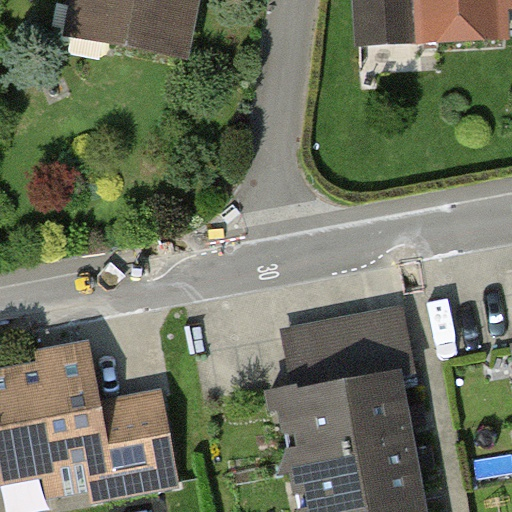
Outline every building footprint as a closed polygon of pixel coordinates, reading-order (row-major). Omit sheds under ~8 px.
[(199,58),(209,0),(77,0),(72,37),(199,58)] [(511,0),(367,0),(373,57),(511,43),(511,0)] [(403,311),(279,337),(291,392),(415,366),(403,311)] [(96,362),(0,380),(0,461),(10,511),(70,511),(189,489),(171,398),(106,411),(96,362)] [(280,403),(291,465),(423,442),(412,380),(280,403)] [(291,465),(299,511),(391,511),(434,504),(423,442),(291,465)]
